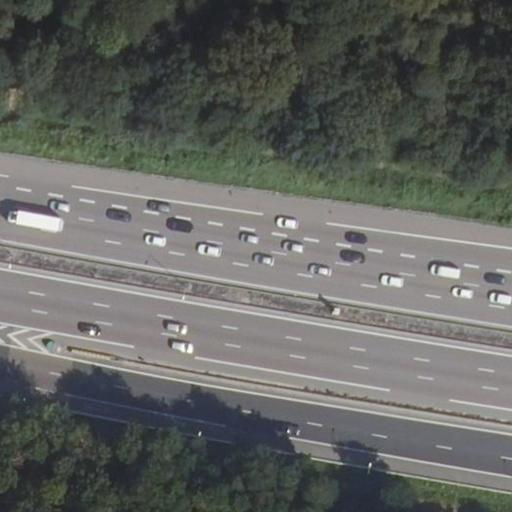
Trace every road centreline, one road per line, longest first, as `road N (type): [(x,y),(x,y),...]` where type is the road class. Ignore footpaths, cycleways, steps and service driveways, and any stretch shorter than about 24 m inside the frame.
road 1 (motorway): [(0,363),(511,458)]
road 2 (motorway): [(0,293),(511,381)]
road 3 (motorway): [(511,287),(0,213)]
